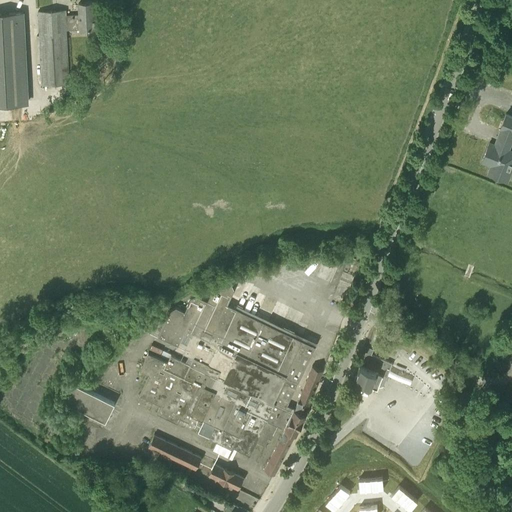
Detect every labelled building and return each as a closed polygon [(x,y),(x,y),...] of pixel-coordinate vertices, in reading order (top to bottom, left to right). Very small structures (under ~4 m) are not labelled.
[(96,28),(95,12),(95,2),(79,3),(79,14),(65,15),(65,10),(38,11),(42,83),(68,83),(66,29),(96,28)] [(24,13),(0,14),(0,104),(29,103),(24,13)] [(488,174),(509,181),(511,172),(511,149),(510,149),(511,143),(511,116),(505,113),(499,129),(501,129),(495,144),(489,142),(482,162),(491,165),(488,174)] [(348,272),(358,276),(362,264),(352,260),(348,272)] [(295,408),(287,405),(315,345),(227,303),(234,290),(229,280),(214,286),(208,300),(196,294),(191,297),(185,311),(176,306),(170,310),(158,335),(178,344),(176,348),(194,356),(191,363),(163,350),(160,355),(169,359),(167,361),(148,352),(140,370),(149,374),(140,394),(161,404),(157,412),(178,421),(181,414),(190,418),(193,413),(198,415),(197,424),(201,425),(198,431),(210,436),(209,437),(233,448),(234,445),(250,453),(256,440),(265,444),(268,437),(271,438),(277,425),(285,429),(264,469),(274,474),(295,433),(296,433),(306,413),(305,412),(322,369),(312,365),(295,408)] [(379,383),(384,384),(392,364),(369,355),(371,349),(367,347),(354,379),(377,388),(379,383)] [(63,399),(105,421),(115,402),(72,381),(63,399)] [(148,446),(196,468),(201,456),(154,434),(148,446)] [(208,474),(238,488),(243,476),(214,462),(208,474)] [(383,476),(371,477),(372,489),(384,488),(383,476)] [(371,477),(359,478),(360,490),(372,489),(371,477)] [(340,483),(325,502),(334,509),(350,491),(340,483)] [(408,493),(399,485),(391,494),(401,502),(408,493)] [(417,500),(408,493),(401,502),(410,510),(417,500)] [(236,511),(235,511),(238,507),(230,501),(224,509),(224,510),(222,511),(236,511)]
